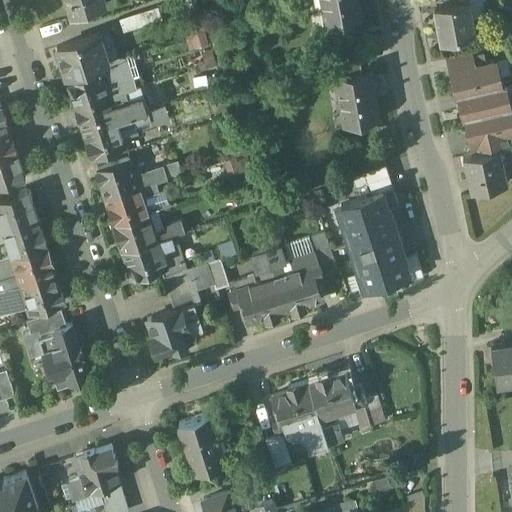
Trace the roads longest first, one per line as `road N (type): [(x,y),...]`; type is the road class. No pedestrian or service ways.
road 1 (residential): [(4,0),(135,399)]
road 2 (residential): [(135,399),(409,311),(455,287)]
road 3 (residential): [(397,0),(455,287)]
road 4 (residential): [(455,287),(455,511)]
road 5 (residential): [(0,445),(135,399)]
